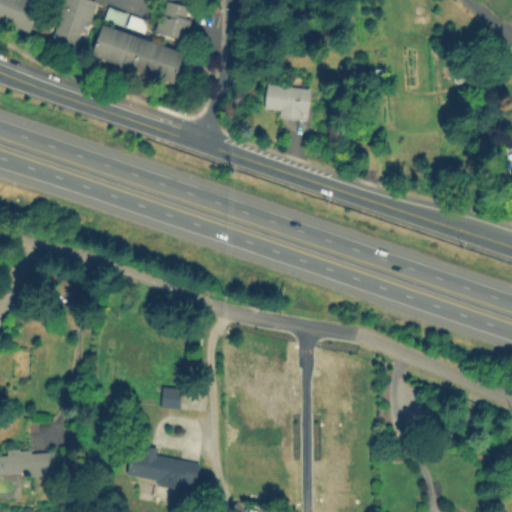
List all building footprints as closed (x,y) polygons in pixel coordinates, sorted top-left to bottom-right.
[(0,0),(0,20),(28,30),(36,0),(0,0)] [(94,0),(58,0),(45,40),(77,51),(94,0)] [(160,0),(155,31),(183,37),(189,3),(172,0),(160,0)] [(172,80),(181,47),(97,24),(88,57),(172,80)] [(306,117),(309,86),(265,81),(262,112),(306,117)] [(0,472),(53,472),(52,448),(4,449),(4,453),(0,453),(0,472)] [(196,460),(136,450),(131,477),(191,488),(196,460)]
